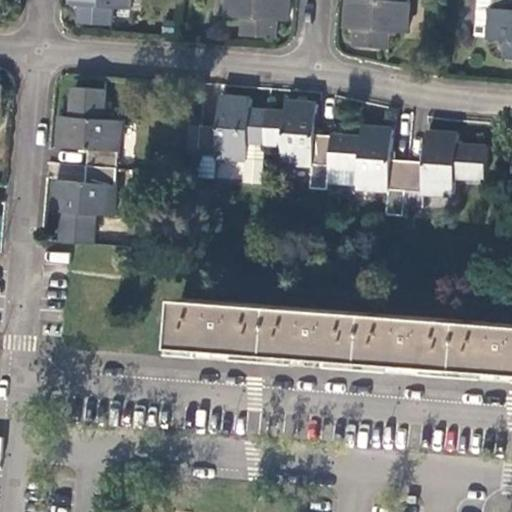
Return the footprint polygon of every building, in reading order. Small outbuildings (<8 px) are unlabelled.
[(133,8),(134,0),(73,0),(73,3),(86,4),(84,22),(115,23),(116,7),(133,8)] [(229,0),(228,15),(246,16),(244,34),(275,37),(276,19),(289,20),(290,0),(229,0)] [(409,33),(411,0),(381,0),(382,1),(368,0),(351,0),(349,29),(362,30),(361,48),(391,51),(393,32),(409,33)] [(511,0),(480,0),(477,37),(491,38),(491,40),(510,42),(509,58),(511,58),(511,0)] [(90,149),(88,166),(120,169),(124,118),(106,117),(108,88),(78,86),(76,115),(64,114),(61,147),(90,149)] [(220,126),(202,124),(199,154),(249,158),(250,138),(267,139),(269,108),(252,106),(253,97),(222,94),(220,126)] [(288,109),(269,108),(267,139),(287,141),(285,161),(314,163),(331,164),(333,135),(319,133),(321,101),(289,99),(288,109)] [(199,154),(202,124),(190,123),(187,153),(199,154)] [(363,136),(333,135),(331,164),(361,166),(359,185),(407,189),(409,161),(395,160),(397,130),(364,127),(363,136)] [(426,163),(409,161),(407,189),(458,193),(459,176),(488,178),(490,147),(461,145),(461,134),(429,132),(426,163)] [(267,139),(250,138),(249,158),(247,182),(263,183),(267,139)] [(198,177),(213,178),(215,157),(200,156),(198,177)] [(331,164),(314,163),(312,188),(329,190),(330,183),(331,164)] [(361,166),(331,164),(330,183),(359,185),(361,166)] [(120,169),(88,166),(87,182),(58,180),(56,211),(67,212),(65,241),(71,242),(97,244),(99,215),(117,216),(120,169)] [(387,208),(404,210),(405,192),(388,191),(387,208)] [(511,323),(181,297),(177,346),(511,371),(511,323)]
